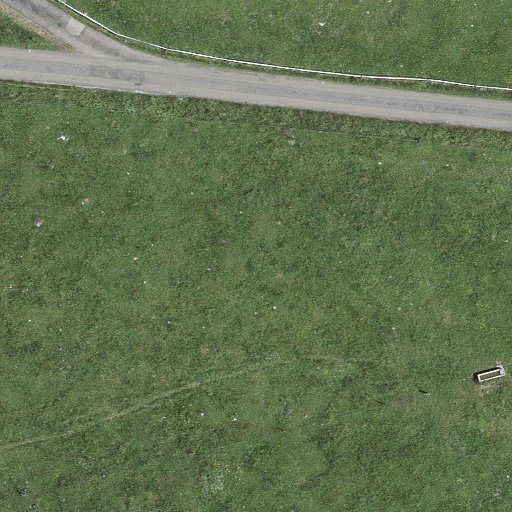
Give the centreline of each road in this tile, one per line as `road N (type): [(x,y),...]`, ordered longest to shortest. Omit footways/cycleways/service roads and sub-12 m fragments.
road 1 (unclassified): [(0,64),(511,119)]
road 2 (track): [(152,79),(26,0)]
